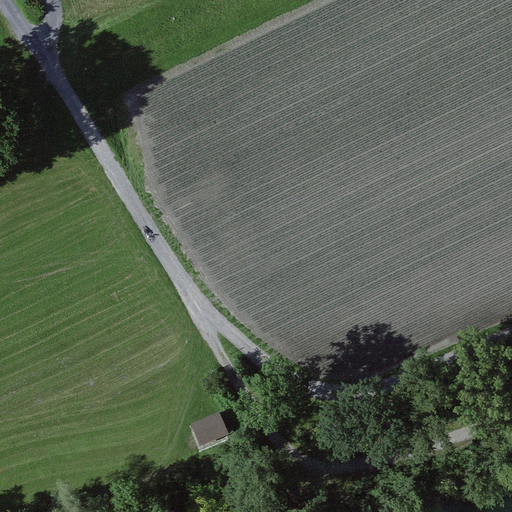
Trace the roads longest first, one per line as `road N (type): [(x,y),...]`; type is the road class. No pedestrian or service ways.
road 1 (track): [(511,411),(367,464),(330,467),(295,456),(268,430),(207,325)]
road 2 (track): [(6,0),(207,325)]
road 3 (track): [(207,325),(224,326),(289,379),(329,395),(374,389),(511,336)]
